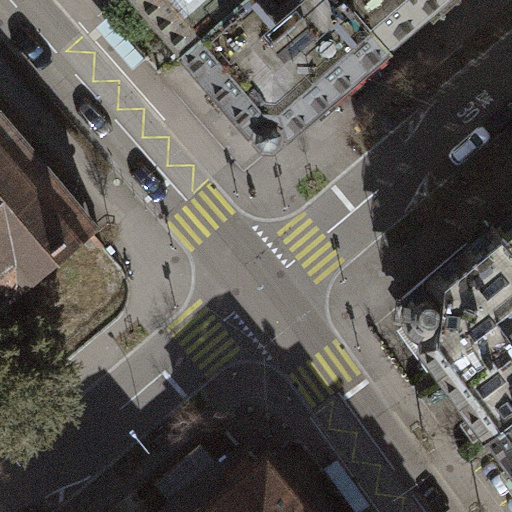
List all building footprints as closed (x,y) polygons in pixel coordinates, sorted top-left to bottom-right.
[(137,0),(185,54),(246,0),(137,0)] [(290,0),(279,10),(270,0),(246,0),(185,54),(183,57),(208,86),(210,84),(254,135),(257,135),(256,143),(262,150),(276,151),(283,145),(283,137),(289,137),(388,52),(387,50),(344,0),(290,0)] [(344,0),(387,50),(445,0),(344,0)] [(0,304),(91,228),(0,121),(0,304)] [(511,210),(494,226),(511,246),(511,210)] [(511,246),(494,226),(429,279),(428,288),(419,290),(412,296),(407,303),(404,312),(405,321),(408,330),(414,337),(422,342),(421,349),(488,439),(511,421),(511,246)] [(511,471),(511,421),(488,439),(511,471)] [(314,511),(269,457),(203,511),(314,511)]
